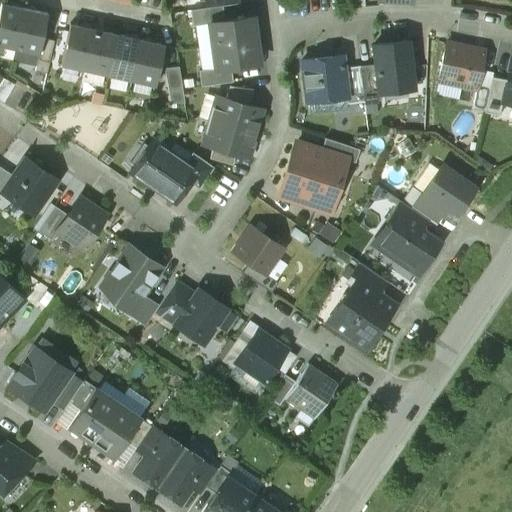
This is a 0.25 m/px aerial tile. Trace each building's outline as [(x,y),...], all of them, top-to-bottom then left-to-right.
[(23,8),(0,3),(0,4),(0,45),(15,49),(23,8)] [(206,7),(190,10),(192,26),(209,23),(209,22),(224,20),(222,6),(222,5),(206,7)] [(46,13),(23,8),(15,49),(38,54),(46,13)] [(224,20),(209,22),(209,23),(212,46),(255,40),(251,16),(224,20)] [(93,29),(69,24),(60,65),(84,70),(93,29)] [(116,34),(93,29),(84,70),(107,75),(116,34)] [(116,34),(107,75),(131,80),(140,39),(116,34)] [(53,40),(42,37),(36,63),(34,71),(46,73),(53,40)] [(163,44),(140,39),(131,80),(154,85),(163,44)] [(255,40),(212,46),(215,68),(215,69),(230,67),(258,63),(255,40)] [(407,40),(372,45),(375,64),(378,92),(379,92),(412,87),(407,40)] [(484,50),(445,42),(438,78),(461,83),(460,85),(476,88),(479,73),(484,50)] [(36,63),(38,54),(15,49),(13,58),(36,63)] [(341,55),(301,60),(305,100),(345,96),(346,95),(343,67),(341,55)] [(511,56),(511,57),(506,80),(502,102),(511,103),(511,56)] [(375,64),(359,65),(363,101),(363,102),(380,100),(379,92),(378,92),(375,64)] [(359,65),(343,67),(346,95),(345,96),(346,103),(363,101),(359,65)] [(178,66),(164,68),(170,104),(183,102),(178,66)] [(215,68),(198,70),(200,86),(232,81),(230,67),(215,69),(215,68)] [(491,75),(479,73),(476,88),(472,108),(484,110),(491,75)] [(491,77),(484,112),(499,116),(501,102),(502,102),(506,80),(491,77)] [(3,78),(0,83),(0,99),(3,102),(13,84),(3,78)] [(253,89),(228,86),(225,98),(248,104),(253,89)] [(225,98),(215,95),(209,119),(255,132),(261,108),(248,104),(225,98)] [(255,132),(209,119),(202,143),(212,146),(235,153),(248,157),(255,132)] [(358,148),(324,137),(320,149),(345,157),(344,158),(354,161),(358,148)] [(195,169),(152,139),(129,172),(174,202),(188,181),(196,169),(195,169)] [(320,149),(295,141),(278,195),(328,210),(344,158),(345,157),(320,149)] [(235,153),(212,146),(209,158),(232,165),(235,153)] [(56,180),(24,158),(12,175),(1,191),(2,192),(33,213),(56,180)] [(213,167),(202,159),(195,169),(196,169),(188,181),(198,188),(213,167)] [(474,188),(440,165),(418,197),(441,212),(452,220),(474,188)] [(0,194),(2,192),(1,191),(12,175),(0,167),(0,194)] [(106,213),(79,196),(66,214),(55,232),(56,232),(81,249),(106,213)] [(441,212),(418,197),(411,208),(428,220),(433,223),(441,212)] [(411,208),(399,200),(385,221),(391,225),(394,219),(417,234),(420,229),(421,230),(425,225),(428,220),(411,208)] [(53,205),(36,230),(51,240),(56,232),(55,232),(66,214),(53,205)] [(417,234),(394,219),(391,225),(378,244),(401,260),(400,262),(416,273),(438,241),(421,230),(420,229),(417,234)] [(250,226),(232,252),(247,262),(264,273),(282,247),(250,226)] [(140,253),(128,244),(98,287),(117,300),(114,304),(129,314),(142,294),(161,267),(153,261),(154,259),(142,251),(140,253)] [(277,282),(264,273),(247,262),(241,272),(270,292),(277,282)] [(388,282),(358,262),(346,279),(356,285),(360,280),(380,294),(388,282)] [(55,294),(26,274),(15,290),(23,298),(22,299),(42,313),(55,294)] [(15,290),(0,276),(0,319),(1,320),(22,299),(23,298),(15,290)] [(157,305),(154,309),(174,323),(194,294),(174,280),(157,305)] [(380,294),(360,280),(356,285),(343,305),(338,302),(325,323),(364,350),(395,304),(380,294)] [(194,294),(174,323),(202,342),(214,324),(226,308),(198,289),(194,294)] [(157,305),(142,294),(129,314),(144,325),(154,309),(157,305)] [(226,308),(214,324),(225,332),(237,315),(226,308)] [(286,349),(257,329),(247,344),(234,362),(235,362),(263,381),(286,349)] [(237,337),(221,360),(232,368),(235,362),(234,362),(247,344),(237,337)] [(70,372),(33,347),(7,386),(44,410),(50,401),(70,372)] [(294,381),(283,398),(313,418),(337,383),(307,363),(294,381)] [(70,372),(50,401),(63,410),(69,402),(83,381),(70,372)] [(283,374),(268,397),(278,404),(283,398),(294,381),(283,374)] [(83,381),(69,402),(79,409),(94,387),(84,380),(83,381)] [(117,402),(94,387),(79,409),(67,426),(90,442),(117,402)] [(140,418),(117,402),(90,442),(113,457),(125,440),(140,418)] [(150,425),(140,418),(125,440),(135,447),(150,425)] [(150,425),(135,447),(145,454),(146,455),(161,432),(150,425)] [(161,432),(146,455),(145,454),(133,471),(156,487),(183,448),(161,432)] [(33,461),(5,442),(0,447),(0,449),(22,471),(33,461)] [(205,463),(183,448),(156,487),(179,502),(191,485),(190,485),(205,463)] [(0,449),(0,491),(1,493),(22,471),(0,449)] [(205,463),(190,485),(191,485),(201,492),(205,486),(216,470),(205,463)] [(219,465),(216,470),(205,486),(215,493),(226,476),(227,477),(230,472),(219,465)] [(227,477),(226,476),(215,493),(201,511),(243,511),(254,496),(227,477)] [(278,511),(254,496),(243,511),(278,511)]
